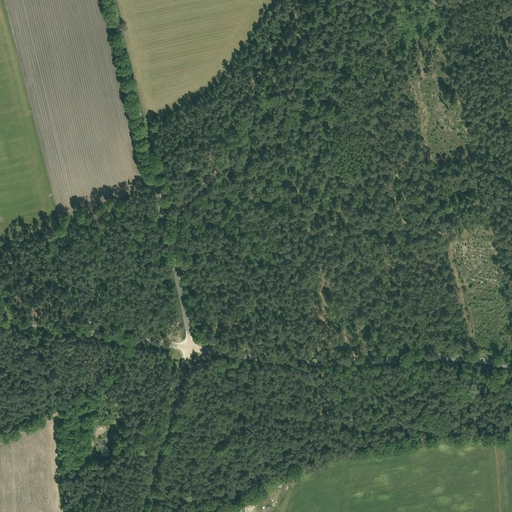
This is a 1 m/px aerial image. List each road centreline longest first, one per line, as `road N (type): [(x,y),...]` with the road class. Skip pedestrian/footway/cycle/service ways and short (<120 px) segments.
road 1 (unclassified): [(188,347),(178,265),(111,0)]
road 2 (tertiary): [(511,366),(462,358),(293,362),(188,347)]
road 3 (tertiary): [(188,347),(0,319)]
road 4 (unclassified): [(140,511),(188,347)]
